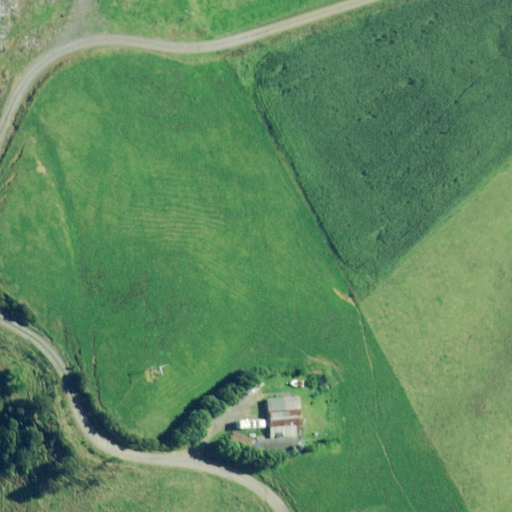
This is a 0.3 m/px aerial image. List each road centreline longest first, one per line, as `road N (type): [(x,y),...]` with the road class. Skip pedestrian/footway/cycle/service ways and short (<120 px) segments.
road 1 (unclassified): [(0,100),(33,48),(54,35),(256,44),(377,0)]
road 2 (unclassified): [(279,511),(271,498),(223,469),(97,450),(80,432),(55,358),(0,319)]
